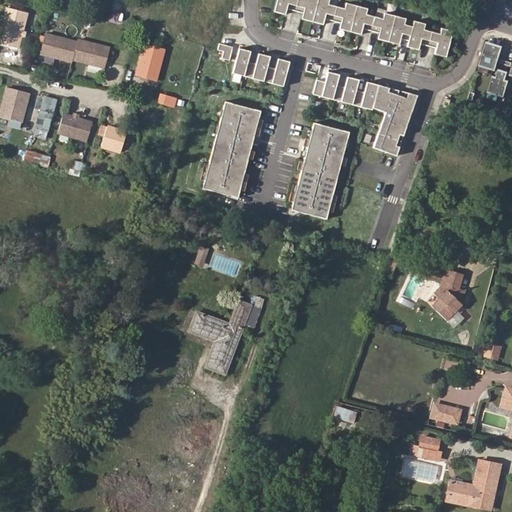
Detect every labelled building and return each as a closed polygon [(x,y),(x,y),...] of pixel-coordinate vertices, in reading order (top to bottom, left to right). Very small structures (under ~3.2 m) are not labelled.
[(278,0),(275,13),(287,16),(288,10),(304,14),(303,20),(325,26),(326,20),(342,24),(340,30),(362,35),(364,30),(380,34),(379,40),(401,45),(402,40),(410,42),(409,48),(420,51),(422,45),(438,49),(436,55),(448,58),(454,32),(443,29),(441,35),(425,30),(427,25),(416,22),(414,27),(406,25),(407,19),(386,14),(384,20),(368,15),(369,9),(348,4),(346,10),(330,5),(331,0),(278,0)] [(0,27),(0,45),(16,50),(19,38),(20,33),(25,15),(5,9),(0,27)] [(78,42),(46,34),(41,54),(73,62),(73,60),(105,68),(111,48),(79,39),(78,42)] [(159,44),(139,39),(132,72),(152,76),(159,44)] [(501,53),(504,46),(488,41),(486,48),(501,53)] [(229,61),(232,47),(219,44),(217,50),(223,52),(222,59),(229,61)] [(250,51),(238,48),(232,73),(283,86),(289,61),(278,59),(275,69),(267,67),(270,56),(258,53),(255,64),(247,62),(250,51)] [(486,48),(480,65),(496,70),(501,53),(486,48)] [(497,75),(506,78),(509,70),(500,68),(497,75)] [(316,80),(313,94),(372,110),(372,108),(385,112),(373,147),(397,155),(416,95),(367,82),(364,93),(356,90),(359,80),(347,77),(345,87),(337,85),(339,75),(328,72),(325,82),(316,80)] [(494,74),(488,91),(503,96),(508,79),(506,78),(497,75),(494,74)] [(8,89),(1,118),(11,121),(10,126),(21,129),(30,94),(8,89)] [(159,90),(157,97),(161,98),(161,99),(171,101),(173,92),(163,90),(163,91),(159,90)] [(33,94),(30,106),(39,108),(31,136),(44,139),(54,99),(33,94)] [(449,99),(444,97),(441,106),(446,108),(449,99)] [(260,111),(225,101),(202,189),(237,198),(254,135),(250,134),(252,127),(256,128),(260,111)] [(88,141),(93,121),(78,118),(73,117),(63,114),(59,134),(88,141)] [(349,132),(313,122),(309,139),(313,140),(311,147),(307,146),(290,210),(326,219),(349,132)] [(122,151),(127,130),(108,125),(105,135),(102,146),(122,151)] [(47,165),(50,157),(32,152),(29,160),(47,165)] [(69,173),(78,177),(83,163),(74,159),(69,173)] [(197,251),(194,260),(201,263),(205,254),(197,251)] [(456,275),(438,271),(436,281),(437,286),(429,293),(420,299),(432,316),(451,301),(450,298),(453,285),(456,275)] [(437,286),(436,281),(435,281),(425,288),(429,293),(437,286)] [(188,332),(214,342),(205,368),(226,376),(246,324),(254,326),(260,312),(252,308),(253,305),(238,300),(229,323),(196,311),(188,332)] [(484,358),(497,361),(501,346),(487,343),(484,358)] [(345,400),(343,408),(357,412),(354,422),(358,423),(363,406),(345,400)] [(456,426),(461,409),(431,401),(427,418),(456,426)] [(332,418),(353,424),(357,412),(335,406),(332,418)] [(439,441),(421,436),(418,449),(435,453),(436,451),(439,441)] [(435,453),(418,449),(415,457),(433,462),(435,453)] [(490,510),(499,474),(500,466),(476,460),(471,485),(448,480),(444,501),(490,510)]
